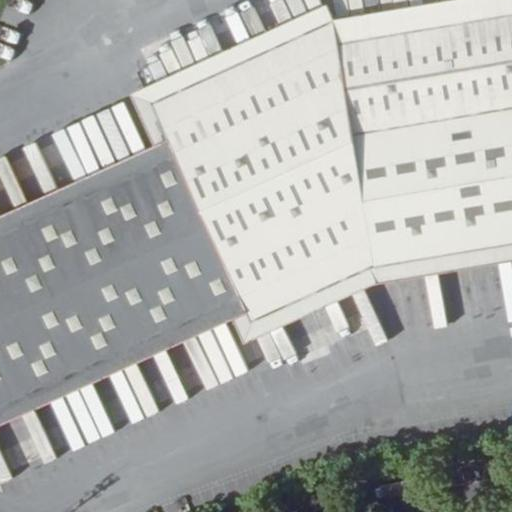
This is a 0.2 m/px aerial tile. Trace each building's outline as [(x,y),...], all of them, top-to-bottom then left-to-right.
[(342,0),(323,0),(142,80),(170,141),(179,138),(155,88),(344,4),(342,0)] [(378,276),(511,250),(511,0),(467,0),(352,19),(344,4),(155,88),(179,138),(170,141),(240,294),(252,287),(268,323),(378,276)] [(157,131),(73,171),(0,203),(0,220),(79,184),(170,141),(142,80),(134,83),(157,131)] [(0,402),(148,335),(240,294),(170,141),(79,184),(0,220),(0,402)] [(247,307),(261,340),(385,285),(511,264),(511,250),(378,276),(268,323),(252,287),(240,294),(247,307)] [(240,294),(148,335),(0,402),(0,417),(154,348),(247,307),(240,294)]
